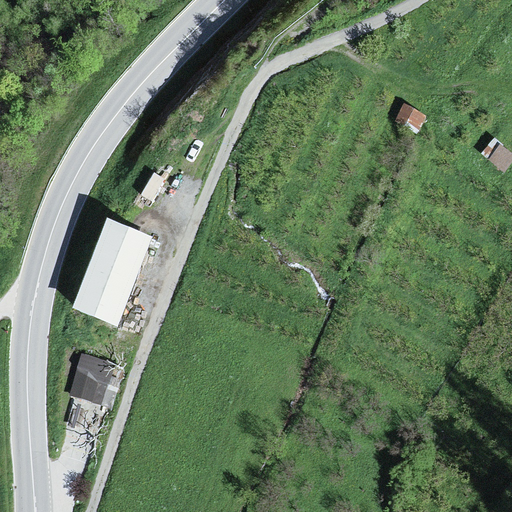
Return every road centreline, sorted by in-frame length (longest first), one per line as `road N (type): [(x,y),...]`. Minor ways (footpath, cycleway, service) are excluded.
road 1 (track): [(90,511),(170,282),(253,92),(303,54),(376,27),(413,0)]
road 2 (secondary): [(34,511),(27,367),(33,302),(61,206),(113,119),(225,0)]
